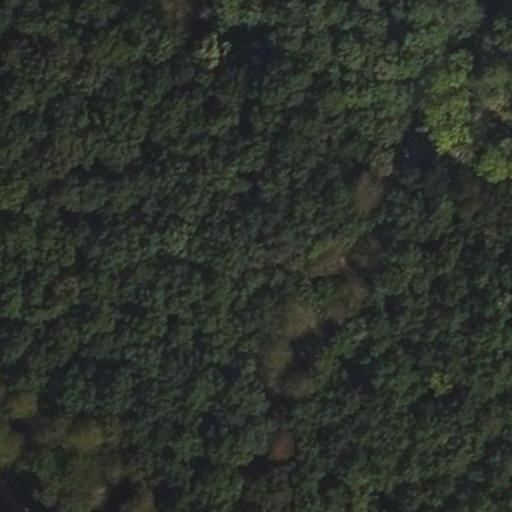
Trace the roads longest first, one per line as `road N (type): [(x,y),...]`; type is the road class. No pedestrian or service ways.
road 1 (track): [(228,511),(403,149)]
road 2 (track): [(124,511),(26,463),(0,387)]
road 3 (track): [(475,0),(412,130)]
